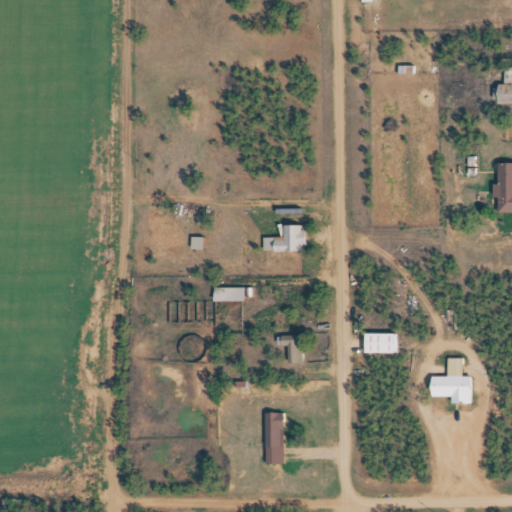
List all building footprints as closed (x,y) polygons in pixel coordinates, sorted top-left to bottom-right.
[(273,17),(272,0),(263,0),(263,17),(273,17)] [(272,0),(272,13),(283,13),(283,0),(272,0)] [(511,62),(508,62),(508,81),(503,81),(503,100),(511,100),(511,62)] [(511,159),(504,159),(504,179),(498,179),(498,193),(504,193),(504,209),(511,209),(511,159)] [(286,220),(286,233),(280,233),(280,248),(307,247),(307,242),(313,242),(313,226),(308,226),(308,219),(286,220)] [(195,233),(194,246),(208,247),(209,233),(195,233)] [(220,284),(220,297),(251,297),(251,284),(220,284)] [(371,328),(371,349),(403,349),(403,328),(371,328)] [(289,332),(289,342),(293,342),(293,357),(310,357),(310,331),(289,332)] [(281,346),(281,361),(299,361),(299,334),(276,334),(276,346),(281,346)] [(438,375),(438,393),(456,393),(456,400),(479,400),(478,375),(438,375)] [(269,411),(270,461),(287,461),(286,445),(292,445),(291,410),(269,411)]
